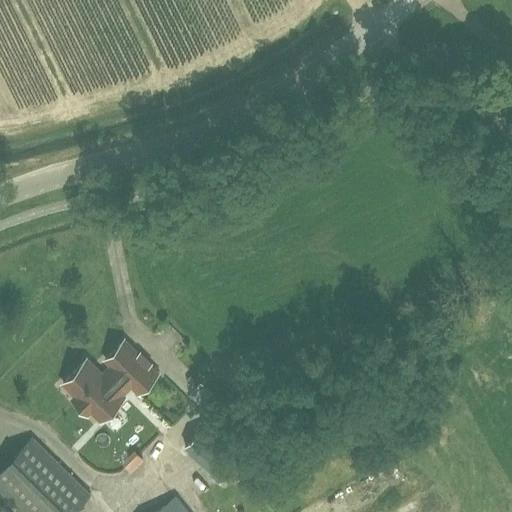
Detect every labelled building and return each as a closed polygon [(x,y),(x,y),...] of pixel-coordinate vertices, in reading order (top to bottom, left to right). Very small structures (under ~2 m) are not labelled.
[(468,145),(488,129),(468,105),(448,121),(468,145)] [(90,411),(99,420),(133,387),(138,392),(157,374),(124,341),(105,360),(111,366),(102,375),(87,360),(63,383),(76,396),(72,399),(87,414),(90,411)] [(204,426),(198,433),(195,431),(181,445),(204,466),(220,481),(239,461),(204,426)] [(0,511),(74,511),(92,494),(32,436),(0,468),(0,511)] [(261,472),(253,464),(246,471),(237,480),(236,481),(244,489),(261,472)] [(189,511),(176,495),(154,511),(189,511)]
